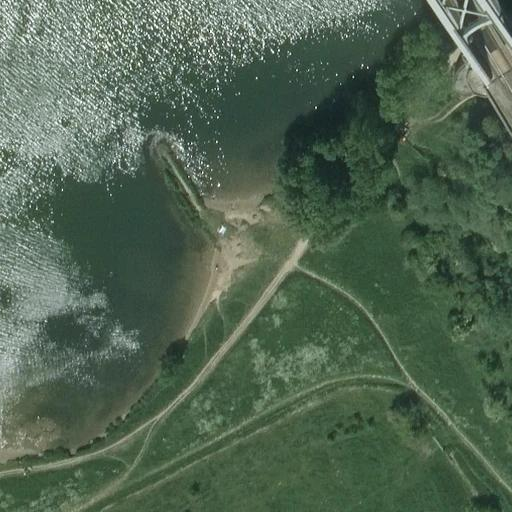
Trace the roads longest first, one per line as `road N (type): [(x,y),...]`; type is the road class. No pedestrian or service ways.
road 1 (track): [(511,14),(445,56),(289,264)]
road 2 (track): [(119,480),(390,347)]
road 3 (track): [(289,264),(119,480)]
road 4 (track): [(390,347),(511,496)]
